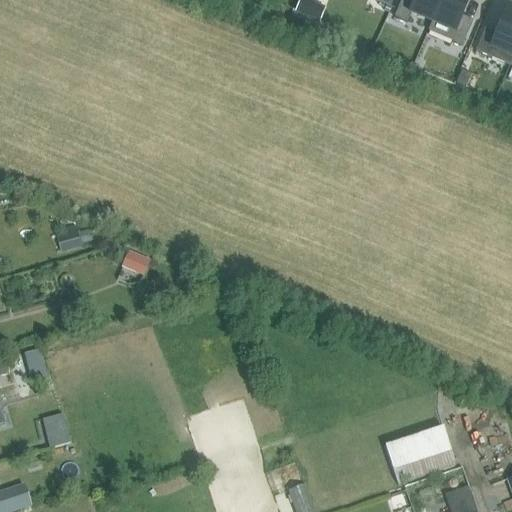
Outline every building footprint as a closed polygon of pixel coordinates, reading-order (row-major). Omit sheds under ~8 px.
[(312,6),(314,0),(301,0),(296,13),(318,23),(323,10),(312,6)] [(411,0),(401,0),(394,18),(407,24),(412,13),(432,22),(441,0),(414,0),(414,1),(411,0)] [(441,0),(432,22),(428,33),(461,47),(472,22),(461,17),(468,0),(441,0)] [(484,31),(475,53),(509,67),(511,59),(511,13),(506,11),(495,35),(484,31)] [(455,85),(464,89),(470,76),(461,72),(455,85)] [(64,253),(81,249),(77,235),(60,239),(64,253)] [(143,278),(150,262),(128,252),(121,268),(143,278)] [(0,377),(9,376),(6,362),(0,363),(0,377)] [(455,468),(442,428),(384,448),(396,486),(455,468)] [(66,433),(47,438),(50,452),(63,448),(69,447),(66,433)] [(23,486),(0,493),(0,511),(17,511),(30,508),(23,486)] [(313,511),(305,487),(288,493),(294,511),(313,511)] [(475,511),(467,487),(444,495),(449,511),(475,511)]
